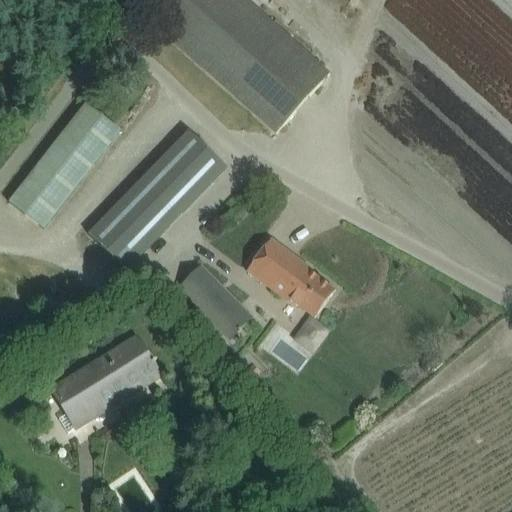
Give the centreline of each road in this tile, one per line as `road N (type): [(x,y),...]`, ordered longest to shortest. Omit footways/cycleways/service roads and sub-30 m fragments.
road 1 (unclassified): [(511,298),(241,150),(120,33)]
road 2 (unclassified): [(0,176),(120,33)]
